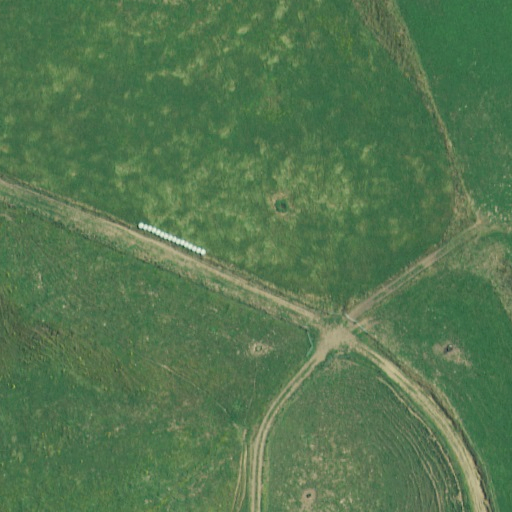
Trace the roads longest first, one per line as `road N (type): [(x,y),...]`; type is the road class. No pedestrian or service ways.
road 1 (track): [(0,191),(184,257),(339,330),(455,430),(478,511)]
road 2 (track): [(254,511),(259,442),(339,330),(476,234),(511,226)]
